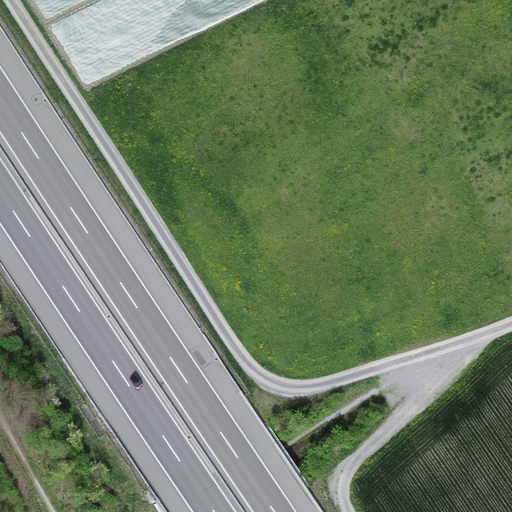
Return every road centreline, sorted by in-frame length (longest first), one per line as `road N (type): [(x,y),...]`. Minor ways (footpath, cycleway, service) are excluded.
road 1 (track): [(11,0),(257,373),(308,386),(511,323)]
road 2 (motorway): [(274,511),(0,99)]
road 3 (motorway): [(0,190),(214,511)]
road 4 (track): [(455,344),(349,469),(349,511)]
